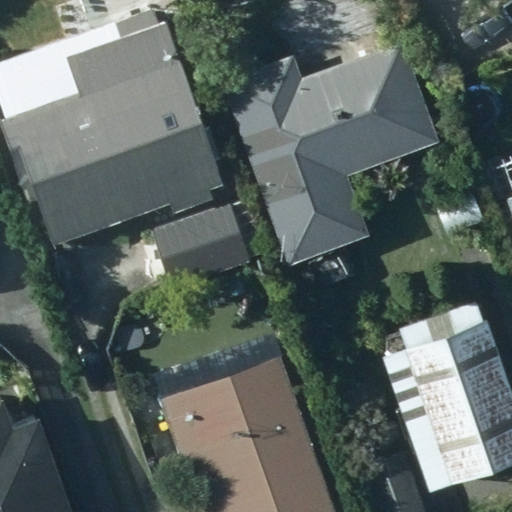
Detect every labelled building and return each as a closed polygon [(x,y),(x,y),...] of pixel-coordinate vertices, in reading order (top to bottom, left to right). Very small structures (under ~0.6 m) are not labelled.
[(226,188),(167,20),(66,58),(80,94),(0,122),(0,124),(20,180),(31,175),(57,245),(169,206),(173,215),(215,201),(211,192),(226,188)] [(295,56),(224,78),(291,268),(373,240),(351,174),(441,143),(406,42),(303,78),(295,56)] [(491,221),(480,191),(437,207),(447,237),(491,221)] [(232,203),(168,225),(189,285),(253,262),(232,203)] [(407,349),(385,357),(432,494),(511,466),(511,383),(490,319),(484,320),(477,301),(400,327),(407,349)] [(334,511),(279,358),(159,401),(189,486),(208,479),(214,493),(160,511),(334,511)] [(78,511),(36,386),(0,398),(0,511),(78,511)] [(425,511),(406,450),(366,464),(381,511),(425,511)]
